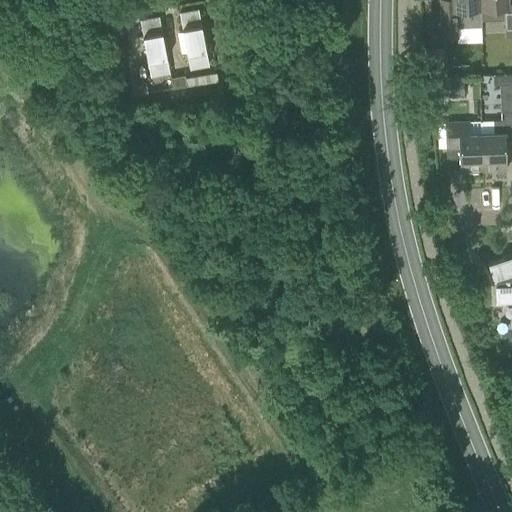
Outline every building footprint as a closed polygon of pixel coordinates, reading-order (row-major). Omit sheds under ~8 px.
[(480,8),(479,0),(440,0),(442,37),(457,37),(457,27),(481,26),(481,20),(480,8)] [(508,0),(479,0),(480,8),(481,20),(505,19),(506,34),(511,34),(511,2),(508,3),(508,0)] [(199,10),(180,14),(190,67),(209,64),(199,10)] [(151,75),(170,71),(159,17),(141,21),(151,75)] [(443,75),(442,47),(425,48),(427,76),(443,75)] [(173,88),(187,85),(185,74),(171,77),(173,88)] [(443,78),(432,78),(433,98),(444,98),(443,78)] [(148,92),(146,82),(132,84),(134,95),(148,92)] [(504,111),(511,110),(511,82),(500,83),(501,111),(504,111)] [(482,133),(481,120),(445,122),(446,147),(459,147),(460,171),(472,171),(472,168),(483,168),(482,133)] [(506,169),(505,140),(505,120),(493,120),(494,132),(482,133),(483,168),(495,167),(495,170),(506,169)] [(495,280),(495,297),(511,296),(511,254),(488,262),(493,278),(495,278),(496,280),(495,280)]
